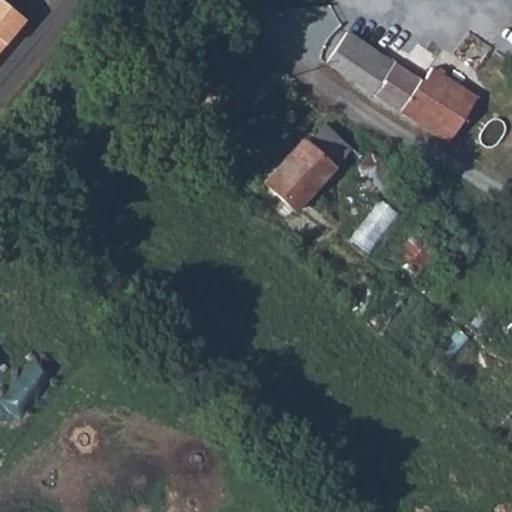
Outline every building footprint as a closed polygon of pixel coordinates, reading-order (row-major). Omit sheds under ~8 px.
[(0,0),(0,48),(39,0),(0,0)] [(327,63),(447,143),(476,97),(431,68),(422,82),(347,32),(327,63)] [(334,168),(302,139),(263,182),(295,211),(334,168)] [(383,198),(349,236),(363,249),(398,211),(383,198)] [(413,234),(400,245),(416,264),(429,254),(413,234)]
